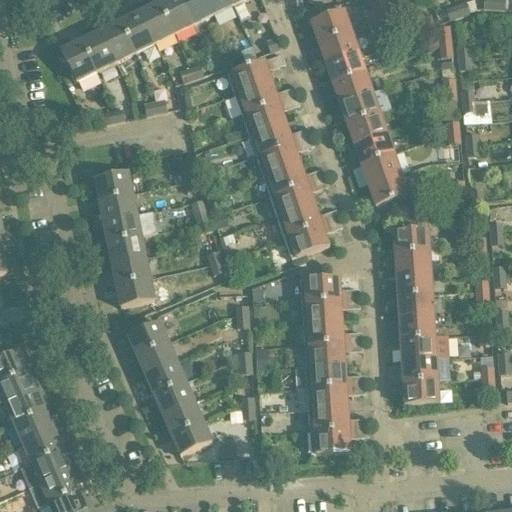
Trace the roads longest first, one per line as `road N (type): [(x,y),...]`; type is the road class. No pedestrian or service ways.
road 1 (residential): [(359,486),(146,501),(126,491),(73,369),(67,314),(74,287),(47,158),(21,144),(1,42),(9,12),(34,0)]
road 2 (residential): [(359,486),(385,491),(511,476)]
